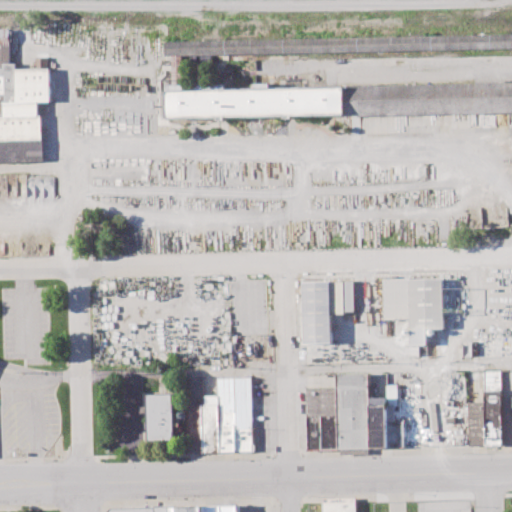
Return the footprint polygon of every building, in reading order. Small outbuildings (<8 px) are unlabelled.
[(0,25),(14,25),(15,47),(2,47),(3,68),(0,68),(0,76),(5,76),(6,101),(17,101),(15,70),(34,69),(34,57),(48,56),(51,101),(39,102),(42,156),(0,158),(0,25)] [(511,33),(165,40),(165,55),(172,55),(183,55),(511,48),(511,33)] [(172,90),(172,55),(183,55),(183,90),(172,90)] [(165,90),(172,90),(183,90),(345,87),(345,114),(165,118),(165,90)] [(386,316),(385,279),(444,277),(446,329),(426,329),(426,344),(412,345),(411,316),(386,316)] [(306,343),(303,280),(353,278),(354,311),(331,312),(332,342),(306,343)] [(487,445),(485,400),(484,371),(500,371),(504,444),(487,445)] [(340,448),(338,387),(338,375),(369,373),(370,397),(372,447),(340,448)] [(236,376),(252,375),(255,450),(239,451),(236,376)] [(220,451),(218,395),(217,377),(236,376),(239,451),(220,451)] [(306,388),(338,387),(340,448),(308,449),(306,388)] [(148,395),(173,394),(175,442),(150,443),(148,395)] [(205,452),(203,405),(205,405),(205,395),(218,395),(220,451),(205,452)] [(370,397),(387,397),(388,446),(372,447),(370,397)] [(468,401),(485,400),(487,445),(470,446),(468,401)] [(356,511),(356,501),(323,502),(323,511),(356,511)]
